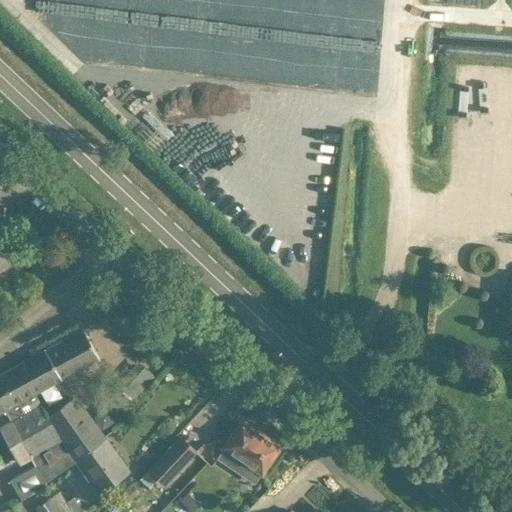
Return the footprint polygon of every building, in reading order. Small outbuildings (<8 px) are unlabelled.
[(221,137),(180,157),(185,167),(226,147),(221,137)] [(102,317),(117,309),(107,292),(93,299),(102,317)] [(47,418),(32,393),(99,357),(83,329),(0,373),(0,379),(14,402),(4,408),(4,409),(25,446),(30,455),(35,464),(45,482),(75,460),(104,438),(77,400),(47,418)] [(123,383),(134,395),(153,377),(142,365),(123,383)] [(0,411),(4,409),(4,408),(14,402),(0,379),(0,411)] [(0,429),(18,462),(30,455),(25,446),(4,409),(10,421),(0,426),(0,429)] [(265,469),(279,445),(241,420),(224,447),(247,462),(244,466),(261,472),(264,468),(265,469)] [(163,485),(196,450),(180,436),(147,471),(163,485)] [(98,492),(112,482),(128,471),(104,438),(75,460),(98,492)] [(20,500),(45,482),(35,464),(9,479),(20,500)] [(61,511),(50,496),(35,508),(37,511),(61,511)] [(84,511),(73,497),(66,502),(73,511),(84,511)]
